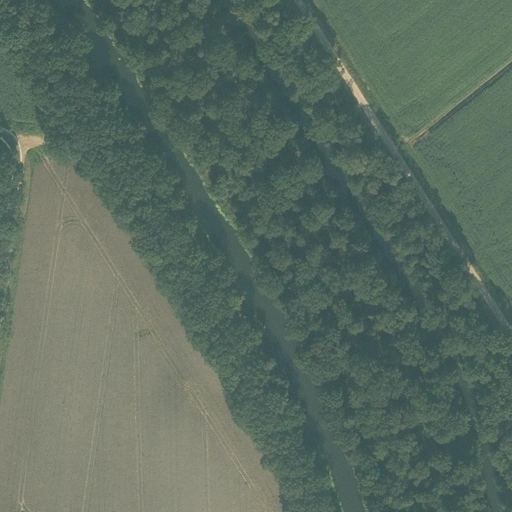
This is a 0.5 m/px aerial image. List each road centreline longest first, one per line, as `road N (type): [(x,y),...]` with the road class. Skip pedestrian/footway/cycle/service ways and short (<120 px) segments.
road 1 (track): [(297,0),(511,334)]
road 2 (unclassified): [(0,308),(19,140),(0,135)]
